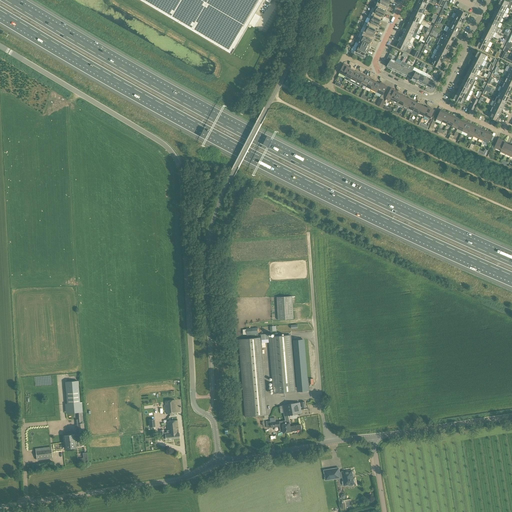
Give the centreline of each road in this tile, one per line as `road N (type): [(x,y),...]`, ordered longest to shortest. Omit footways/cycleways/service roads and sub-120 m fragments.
road 1 (motorway): [(0,12),(252,154),(511,277)]
road 2 (motorway): [(511,260),(257,139),(9,0)]
road 3 (unclassified): [(0,46),(175,157),(193,402),(207,415)]
road 4 (tertiary): [(0,507),(175,480),(218,462)]
road 5 (track): [(240,104),(54,0)]
road 6 (unclassified): [(329,444),(307,234)]
road 7 (tertiary): [(372,437),(511,416)]
